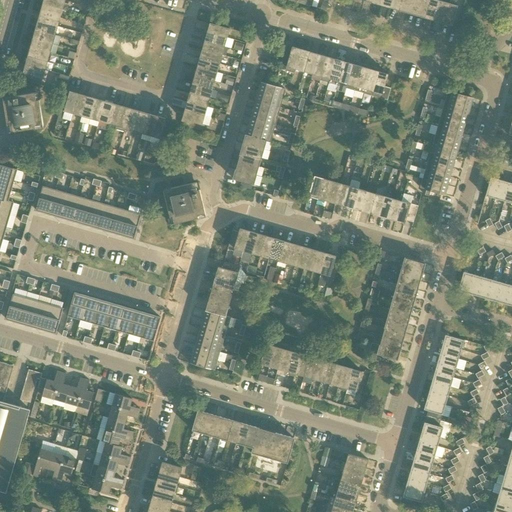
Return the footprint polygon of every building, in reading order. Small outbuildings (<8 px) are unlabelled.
[(63,9),(66,1),(63,0),(44,0),(43,3),(63,9)] [(399,10),(402,0),(392,0),(391,4),(390,8),(399,10)] [(408,13),(408,11),(411,0),(402,0),(399,10),(408,13)] [(416,15),(421,0),(411,0),(408,11),(408,13),(416,15)] [(425,18),(426,14),(429,0),(421,0),(416,15),(425,18)] [(429,0),(426,14),(425,18),(434,20),(440,0),(439,0),(429,0)] [(443,23),(444,19),(449,3),(440,0),(434,20),(443,23)] [(61,18),(63,9),(43,3),(40,12),(61,18)] [(449,3),(444,19),(443,23),(451,25),(452,26),(457,5),(449,3)] [(58,26),(61,18),(40,12),(38,21),(58,26)] [(56,35),(58,26),(38,21),(36,30),(56,35)] [(227,38),(230,29),(210,23),(207,32),(227,38)] [(53,44),(56,35),(36,30),(33,38),(53,44)] [(225,47),(227,38),(207,32),(205,41),(225,47)] [(51,53),(53,44),(33,38),(31,47),(51,53)] [(223,55),(225,47),(205,41),(202,49),(223,55)] [(236,42),(234,49),(242,51),(244,45),(236,42)] [(48,61),(51,53),(31,47),(28,55),(48,61)] [(296,69),(301,49),(292,47),(291,52),(285,50),(280,69),(295,73),(296,69)] [(220,64),(223,55),(202,49),(200,58),(220,64)] [(304,72),(310,52),(301,49),(296,69),(304,72)] [(313,74),(318,54),(310,52),(304,72),(313,74)] [(321,77),(327,56),(318,54),(313,74),(321,77)] [(46,70),(48,61),(28,55),(26,64),(46,70)] [(330,79),(336,59),(327,56),(321,77),(330,79)] [(218,72),(220,64),(200,58),(197,66),(218,72)] [(338,85),(345,62),(336,59),(330,79),(329,83),(338,85)] [(346,88),(353,64),(345,62),(338,85),(346,88)] [(43,79),(46,70),(26,64),(23,73),(43,79)] [(355,90),(362,66),(353,64),(346,88),(355,90)] [(215,81),(218,72),(197,66),(195,75),(215,81)] [(363,93),(370,69),(362,66),(355,90),(363,93)] [(373,92),(379,71),(370,69),(363,93),(362,99),(362,102),(369,104),(371,96),(372,96),(373,92)] [(391,88),(385,86),(388,74),(379,71),(373,92),(382,94),(381,98),(388,100),(391,88)] [(213,90),(215,81),(195,75),(192,84),(213,90)] [(227,77),(225,84),(233,86),(235,80),(227,77)] [(259,92),(283,99),(286,90),(261,82),(259,92)] [(210,98),(213,90),(192,84),(190,92),(210,98)] [(73,114),(79,93),(70,91),(68,97),(64,96),(56,125),(60,127),(65,111),(73,114)] [(470,107),(473,98),(448,91),(446,100),(470,107)] [(35,93),(36,93),(36,92),(11,96),(11,99),(4,100),(4,99),(3,99),(8,124),(10,124),(11,131),(11,132),(21,130),(36,128),(36,125),(43,124),(43,125),(39,100),(37,100),(35,93)] [(208,107),(210,98),(190,92),(188,101),(208,107)] [(280,107),(283,99),(259,92),(256,100),(280,107)] [(81,116),(87,96),(79,93),(73,114),(81,116)] [(230,96),(222,94),(220,101),(228,103),(230,96)] [(90,118),(96,98),(87,96),(81,116),(90,118)] [(99,121),(105,101),(96,98),(90,118),(99,121)] [(278,116),(280,107),(256,100),(254,109),(278,116)] [(468,116),(470,107),(446,100),(443,109),(468,116)] [(107,123),(113,103),(105,101),(99,121),(107,123)] [(205,116),(208,107),(188,101),(185,110),(205,116)] [(116,126),(122,106),(113,103),(107,123),(116,126)] [(349,112),(350,106),(342,103),(340,109),(349,112)] [(124,131),(125,128),(131,108),(122,106),(116,126),(115,129),(124,131)] [(357,114),(359,108),(350,106),(349,112),(357,114)] [(133,131),(139,111),(131,108),(125,128),(133,131)] [(357,114),(366,117),(368,111),(359,108),(357,114)] [(275,125),(278,116),(254,109),(251,118),(275,125)] [(465,125),(468,116),(443,109),(441,118),(465,125)] [(202,125),(205,116),(185,110),(182,119),(202,125)] [(142,133),(148,113),(139,111),(133,131),(142,133)] [(151,136),(157,116),(148,113),(142,133),(151,136)] [(165,142),(169,131),(163,129),(166,118),(157,116),(151,136),(160,139),(160,141),(165,142)] [(273,133),(275,125),(251,118),(249,126),(273,133)] [(463,133),(465,125),(441,118),(438,126),(463,133)] [(249,126),(246,135),(266,141),(270,142),(273,133),(249,126)] [(460,142),(463,133),(438,126),(436,135),(460,142)] [(264,149),(266,141),(246,135),(244,144),(264,149)] [(458,151),(460,142),(436,135),(433,144),(458,151)] [(261,158),(264,149),(244,144),(241,152),(261,158)] [(455,159),(458,151),(433,144),(431,152),(455,159)] [(259,167),(261,158),(241,152),(239,161),(259,167)] [(453,168),(455,159),(431,152),(428,161),(453,168)] [(175,166),(177,159),(178,157),(167,154),(164,163),(175,166)] [(364,160),(358,158),(356,164),(362,166),(364,160)] [(256,175),(259,167),(239,161),(236,170),(256,175)] [(450,177),(453,168),(428,161),(426,170),(450,177)] [(382,171),(384,165),(375,163),(373,168),(382,171)] [(0,164),(0,177),(14,181),(17,170),(0,164)] [(254,184),(256,175),(236,170),(234,179),(254,184)] [(448,185),(450,177),(426,170),(423,178),(448,185)] [(318,198),(323,178),(315,176),(309,196),(318,198)] [(0,177),(0,189),(11,193),(14,181),(0,177)] [(495,199),(500,180),(491,177),(486,196),(495,199)] [(326,201),(332,181),(323,178),(318,198),(326,201)] [(445,194),(448,185),(423,178),(421,187),(427,189),(425,195),(429,196),(431,190),(445,194)] [(504,201),(510,183),(500,180),(495,199),(504,201)] [(335,203),(341,183),(332,181),(326,201),(335,203)] [(174,223),(174,224),(199,218),(198,215),(205,213),(205,214),(206,214),(200,189),(197,190),(195,183),(196,183),(196,182),(185,185),(172,188),(171,188),(172,191),(165,193),(165,192),(164,192),(170,216),(170,217),(173,216),(174,223)] [(343,206),(349,186),(341,183),(335,203),(343,206)] [(369,213),(375,193),(377,188),(368,185),(367,191),(361,211),(369,213)] [(36,210),(48,214),(55,190),(43,186),(36,210)] [(352,208),(358,188),(349,186),(343,206),(352,208)] [(361,211),(367,191),(358,188),(352,208),(361,211)] [(8,201),(11,193),(0,189),(0,202),(13,206),(14,202),(8,201)] [(61,217),(68,193),(55,190),(48,214),(61,217)] [(68,193),(61,217),(73,221),(80,197),(68,193)] [(378,216),(384,196),(375,193),(369,213),(378,216)] [(387,218),(393,198),(384,196),(378,216),(387,218)] [(85,224),(92,201),(80,197),(73,221),(85,224)] [(396,221),(402,201),(393,198),(387,218),(396,221)] [(97,228),(104,204),(92,201),(85,224),(97,228)] [(418,206),(411,204),(402,201),(396,221),(404,223),(404,224),(405,224),(406,220),(414,222),(418,206)] [(0,215),(9,218),(13,206),(0,202),(0,215)] [(104,204),(97,228),(110,231),(116,208),(104,204)] [(116,208),(110,231),(122,235),(129,211),(116,208)] [(122,235),(134,238),(141,215),(129,211),(122,235)] [(0,215),(0,227),(6,229),(9,218),(0,215)] [(243,251),(249,231),(240,228),(234,248),(243,251)] [(251,253),(257,233),(249,231),(243,251),(251,253)] [(260,256),(266,236),(257,233),(251,253),(260,256)] [(269,258),(275,238),(266,236),(260,256),(269,258)] [(278,261),(284,241),(275,238),(269,258),(278,261)] [(286,263),(292,243),(284,241),(278,261),(286,263)] [(295,266),(301,246),(292,243),(286,263),(295,266)] [(304,268),(310,248),(301,246),(295,266),(304,268)] [(312,271),(318,251),(310,248),(304,268),(312,271)] [(321,273),(327,253),(318,251),(312,271),(321,273)] [(390,260),(392,254),(381,251),(379,260),(389,263),(390,260)] [(327,253),(321,273),(330,276),(336,256),(327,253)] [(422,273),(425,264),(405,258),(402,267),(422,273)] [(224,262),(222,268),(218,267),(216,276),(236,282),(240,267),(239,266),(224,262)] [(274,276),(276,268),(271,267),(267,280),(268,281),(271,282),(272,282),(273,278),(274,276)] [(420,281),(422,273),(402,267),(400,276),(420,281)] [(468,293),(473,275),(464,272),(458,291),(468,293)] [(477,296),(483,277),(473,275),(468,293),(477,296)] [(233,290),(236,282),(216,276),(213,285),(233,290)] [(417,290),(420,281),(400,276),(397,284),(417,290)] [(324,287),(326,279),(320,277),(320,278),(318,285),(324,287)] [(486,299),(492,280),(483,277),(477,296),(486,299)] [(496,301),(501,283),(492,280),(486,299),(496,301)] [(505,304),(510,285),(501,283),(496,301),(505,304)] [(415,299),(417,290),(397,284),(395,293),(415,299)] [(213,285),(211,293),(231,299),(233,290),(213,285)] [(68,316),(80,320),(87,296),(75,293),(68,316)] [(228,308),(231,299),(211,293),(208,302),(228,308)] [(412,307),(415,299),(395,293),(392,302),(412,307)] [(26,298),(13,294),(6,319),(19,323),(26,298)] [(99,300),(87,296),(80,320),(92,323),(99,300)] [(26,298),(19,323),(31,326),(38,301),(26,298)] [(105,327),(112,303),(99,300),(92,323),(105,327)] [(43,330),(51,305),(38,301),(31,326),(43,330)] [(226,316),(228,308),(208,302),(206,311),(226,316)] [(410,316),(412,307),(392,302),(390,310),(410,316)] [(112,303),(105,327),(117,330),(124,307),(112,303)] [(51,305),(43,330),(56,333),(63,309),(51,305)] [(117,330),(129,334),(136,310),(124,307),(117,330)] [(141,338),(148,314),(136,310),(129,334),(141,338)] [(407,325),(410,316),(390,310),(387,319),(407,325)] [(206,311),(203,319),(228,326),(230,317),(226,316),(206,311)] [(148,314),(141,338),(154,341),(161,317),(148,314)] [(225,335),(228,326),(203,319),(201,328),(225,335)] [(405,333),(407,325),(387,319),(385,328),(405,333)] [(223,343),(225,335),(201,328),(198,336),(223,343)] [(402,342),(405,333),(385,328),(382,336),(402,342)] [(446,335),(443,344),(462,350),(466,351),(469,342),(446,335)] [(220,352),(223,343),(198,336),(196,345),(220,352)] [(400,351),(402,342),(382,336),(380,345),(400,351)] [(270,367),(276,346),(266,344),(260,364),(270,367)] [(462,350),(443,344),(440,354),(459,359),(462,350)] [(218,361),(220,352),(196,345),(193,354),(218,361)] [(397,360),(400,351),(380,345),(377,354),(397,360)] [(278,369),(284,349),(276,346),(270,367),(278,369)] [(284,349),(278,369),(276,375),(285,377),(286,374),(292,351),(284,349)] [(301,354),(292,351),(286,374),(294,376),(294,374),(295,374),(301,354)] [(215,370),(218,361),(193,354),(191,363),(215,370)] [(303,376),(309,356),(301,354),(295,374),(303,376)] [(456,368),(459,359),(440,354),(437,363),(456,368)] [(312,379),(318,359),(309,356),(303,376),(304,376),(302,381),(311,384),(313,379),(312,379)] [(321,381),(327,361),(318,359),(312,379),(313,379),(321,381)] [(459,368),(471,371),(473,362),(461,360),(459,368)] [(0,376),(10,380),(14,366),(0,361),(0,376)] [(329,384),(335,364),(327,361),(321,381),(329,384)] [(453,377),(456,368),(437,363),(435,372),(453,377)] [(339,386),(344,366),(335,364),(329,384),(339,386)] [(347,389),(353,369),(344,366),(339,386),(347,389)] [(353,369),(347,389),(356,391),(362,371),(353,369)] [(41,378),(42,373),(29,370),(27,376),(37,379),(40,380),(41,378)] [(54,399),(62,372),(57,371),(54,381),(41,378),(40,380),(38,388),(44,390),(42,396),(54,399)] [(66,402),(70,386),(64,384),(67,374),(62,372),(54,399),(66,402)] [(451,387),(453,377),(435,372),(432,381),(451,387)] [(0,391),(6,394),(10,380),(0,376),(0,391)] [(36,385),(37,379),(27,376),(25,382),(36,385)] [(77,406),(85,379),(80,378),(77,388),(70,386),(66,402),(77,406)] [(89,409),(94,393),(87,391),(90,380),(85,379),(77,406),(89,409)] [(448,396),(451,387),(432,381),(429,391),(448,396)] [(34,391),(36,385),(25,382),(24,388),(34,391)] [(32,397),(34,391),(24,388),(22,394),(32,397)] [(3,402),(6,394),(0,391),(0,504),(8,507),(11,493),(7,492),(30,409),(3,402)] [(445,405),(448,396),(429,391),(427,400),(445,405)] [(31,403),(32,397),(22,394),(20,400),(31,403)] [(130,406),(132,399),(116,394),(112,406),(139,414),(140,409),(130,406)] [(452,407),(445,405),(427,400),(424,409),(428,411),(426,417),(436,419),(441,421),(443,415),(449,417),(452,407)] [(35,402),(31,417),(35,418),(40,403),(35,402)] [(138,418),(139,414),(112,406),(109,417),(125,422),(127,415),(138,418)] [(201,433),(207,413),(198,410),(192,430),(201,433)] [(210,435),(216,415),(207,413),(201,433),(210,435)] [(219,438),(224,418),(216,415),(210,435),(219,438)] [(123,429),(125,422),(109,417),(106,429),(132,437),(134,432),(123,429)] [(227,440),(233,420),(224,418),(219,438),(227,440)] [(445,422),(441,421),(436,419),(434,425),(425,422),(422,432),(441,437),(443,428),(445,422)] [(236,443),(242,423),(233,420),(227,440),(236,443)] [(245,445),(250,425),(242,423),(236,443),(245,445)] [(254,448),(259,428),(250,425),(245,445),(253,448),(254,448)] [(262,450),(268,430),(259,428),(254,448),(253,448),(252,453),(261,455),(262,450)] [(60,429),(58,439),(68,441),(70,431),(60,429)] [(131,441),(132,437),(106,429),(102,441),(106,442),(119,446),(121,438),(131,441)] [(276,433),(268,430),(262,450),(261,455),(261,456),(269,458),(271,453),(276,433)] [(438,446),(441,437),(422,432),(419,441),(438,446)] [(279,455),(285,435),(276,433),(271,453),(269,458),(278,460),(279,455)] [(288,458),(294,438),(285,435),(279,455),(288,458)] [(435,456),(438,446),(419,441),(416,450),(435,456)] [(122,447),(119,446),(106,442),(103,454),(129,462),(131,457),(120,454),(122,447)] [(323,456),(329,458),(332,449),(326,447),(325,451),(323,456)] [(48,468),(53,452),(41,448),(33,475),(38,477),(41,466),(48,468)] [(72,475),(76,459),(78,454),(66,450),(64,455),(57,482),(61,483),(64,473),(72,475)] [(433,465),(435,456),(416,450),(414,459),(433,465)] [(52,481),(57,482),(64,455),(53,452),(48,468),(55,470),(52,481)] [(128,466),(129,462),(103,454),(99,466),(116,470),(118,463),(128,466)] [(368,460),(351,454),(348,454),(346,463),(366,469),(368,460)] [(329,458),(323,456),(320,465),(327,467),(329,458)] [(430,474),(433,465),(414,459),(411,469),(430,474)] [(182,468),(162,462),(160,471),(180,477),(182,468)] [(23,473),(30,475),(33,465),(26,463),(23,473)] [(363,477),(366,469),(346,463),(343,471),(363,477)] [(114,477),(116,470),(99,466),(96,477),(123,485),(124,480),(114,477)] [(427,483),(430,474),(411,469),(408,478),(427,483)] [(177,486),(180,477),(160,471),(157,480),(177,486)] [(361,486),(363,477),(343,471),(341,480),(341,481),(361,486)] [(511,478),(504,476),(504,477),(499,475),(498,478),(496,483),(502,485),(511,488),(511,478)] [(121,490),(123,485),(96,477),(93,489),(90,488),(88,494),(98,497),(100,491),(109,494),(111,487),(121,490)] [(424,493),(427,483),(408,478),(406,487),(424,493)] [(338,489),(358,495),(361,486),(341,481),(341,480),(337,479),(335,488),(338,489)] [(175,494),(177,486),(157,480),(155,489),(175,494)] [(315,485),(313,491),(317,492),(318,492),(324,494),(325,491),(318,489),(319,486),(315,485)] [(511,498),(511,488),(502,485),(499,494),(511,498)] [(403,497),(422,502),(427,504),(430,494),(424,493),(406,487),(403,497)] [(172,504),(175,494),(155,489),(152,498),(172,504)] [(356,503),(358,495),(338,489),(336,498),(356,503)] [(491,502),(496,504),(511,508),(511,498),(499,494),(499,495),(494,493),(491,502)] [(323,503),(333,506),(333,507),(351,511),(353,511),(356,503),(336,498),(330,497),(329,500),(325,499),(323,503)] [(169,511),(172,504),(152,498),(149,506),(169,511)]
